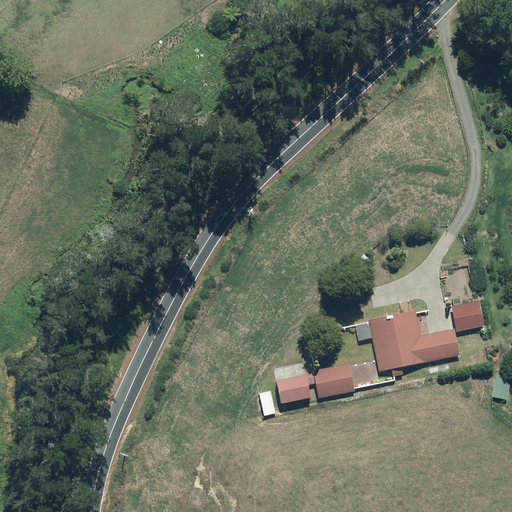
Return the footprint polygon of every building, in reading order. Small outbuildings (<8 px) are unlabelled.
[(458,331),(487,325),(481,299),(453,305),(458,331)] [(417,311),(371,321),(383,372),(461,354),(455,329),(422,336),(417,311)] [(323,398),(355,390),(349,364),(317,372),(323,398)] [(310,376),(281,380),(284,404),(313,399),(310,376)] [(275,392),(262,394),(266,415),(278,413),(275,392)]
